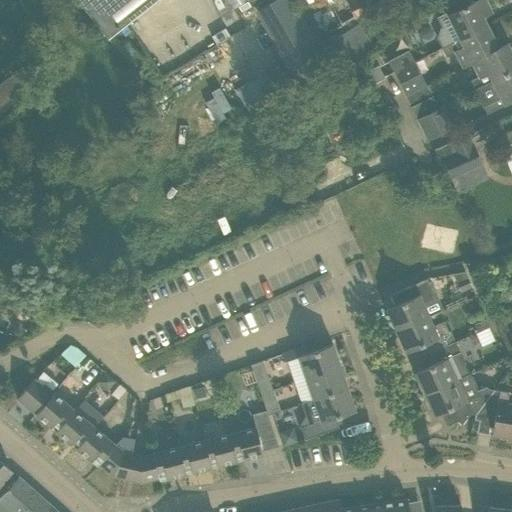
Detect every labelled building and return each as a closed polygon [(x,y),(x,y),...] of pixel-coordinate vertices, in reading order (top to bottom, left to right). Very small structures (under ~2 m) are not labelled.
[(78,0),(109,38),(157,0),(78,0)] [(245,0),(232,8),(236,15),(261,0),(245,0)] [(273,0),(254,11),(297,84),(330,65),(292,0),(273,0)] [(294,0),(304,15),(305,16),(336,0),(345,0),(354,18),(376,7),(372,0),(294,0)] [(484,0),(476,0),(447,15),(438,20),(441,26),(437,38),(442,47),(458,39),(486,24),(482,17),(491,12),(484,0)] [(6,24),(0,28),(0,40),(6,48),(17,38),(6,24)] [(462,67),(472,63),(499,50),(498,47),(486,24),(458,39),(442,47),(446,56),(454,52),(462,67)] [(499,50),(472,63),(479,76),(469,81),(473,90),(511,69),(511,53),(508,45),(506,42),(498,47),(499,50)] [(408,50),(387,60),(393,72),(414,61),(408,50)] [(414,61),(393,72),(399,83),(420,72),(414,61)] [(0,82),(0,106),(34,80),(22,65),(0,82)] [(377,66),(365,73),(372,84),(383,78),(377,66)] [(511,69),(473,90),(474,91),(475,90),(482,105),(485,104),(489,112),(503,105),(504,104),(504,103),(511,99),(511,69)] [(189,111),(202,132),(235,112),(221,91),(189,111)] [(432,97),(410,108),(416,119),(438,108),(432,97)] [(438,108),(416,119),(426,138),(435,136),(454,127),(442,106),(438,108)] [(338,157),(320,120),(305,128),(322,164),(338,157)] [(511,130),(503,134),(510,153),(511,152),(511,130)] [(451,142),(435,149),(441,163),(443,162),(451,180),(481,166),(472,147),(456,154),(451,142)] [(463,271),(452,273),(456,283),(467,279),(463,271)] [(393,305),(385,309),(395,330),(428,315),(429,315),(425,306),(435,302),(439,289),(435,288),(430,276),(426,278),(388,295),(393,305)] [(467,279),(456,283),(460,292),(471,287),(467,279)] [(499,289),(492,292),(495,299),(502,296),(499,289)] [(429,315),(395,330),(405,352),(425,342),(429,353),(455,341),(451,331),(449,332),(444,321),(434,326),(429,315)] [(477,332),(488,327),(485,318),(473,323),(477,332)] [(321,340),(281,354),(283,362),(298,357),(305,378),(339,366),(332,344),(323,347),(321,340)] [(414,372),(423,394),(455,377),(468,371),(455,341),(429,353),(434,363),(414,372)] [(70,345),(60,354),(74,366),(84,355),(78,349),(75,347),(70,345)] [(260,393),(272,389),(262,360),(250,365),(260,393)] [(305,378),(314,399),(347,388),(339,366),(305,378)] [(455,377),(423,394),(433,415),(451,407),(456,418),(467,413),(475,414),(488,396),(493,390),(490,389),(486,387),(476,391),(475,389),(477,388),(472,376),(470,376),(468,371),(455,377)] [(106,373),(98,382),(107,391),(115,381),(106,373)] [(34,413),(52,392),(44,384),(42,386),(33,379),(16,398),(34,413)] [(202,386),(191,389),(194,397),(204,394),(202,386)] [(314,399),(299,404),(304,418),(299,427),(303,439),(304,439),(313,436),(338,427),(335,417),(354,410),(347,388),(314,399)] [(266,411),(268,415),(279,411),(275,398),(272,389),(260,393),(266,411)] [(488,396),(475,414),(494,418),(491,435),(511,438),(511,404),(507,403),(508,392),(493,390),(488,396)] [(74,410),(52,392),(34,413),(56,431),(74,410)] [(76,449),(94,427),(102,417),(82,400),(74,410),(56,431),(76,449)] [(252,414),(255,427),(256,430),(271,426),(268,415),(266,411),(252,414)] [(114,444),(94,427),(76,449),(96,466),(98,464),(97,463),(114,444)] [(253,427),(229,433),(236,460),(262,454),(256,430),(255,427),(253,427)] [(293,428),(278,432),(283,446),(297,441),(293,428)] [(229,433),(203,440),(210,467),(236,460),(229,433)] [(210,467),(203,440),(177,446),(184,474),(210,467)] [(112,475),(126,479),(132,454),(123,452),(114,444),(97,463),(98,464),(112,475)] [(158,480),(184,474),(177,446),(151,453),(158,478),(158,480)] [(132,454),(126,479),(140,482),(158,478),(151,453),(140,456),(132,454)] [(0,485),(13,471),(0,460),(0,485)] [(18,476),(4,491),(0,496),(0,511),(43,511),(50,505),(35,492),(18,476)] [(409,511),(407,498),(368,504),(369,511),(409,511)] [(338,499),(298,508),(299,511),(340,511),(340,508),(338,499)]
